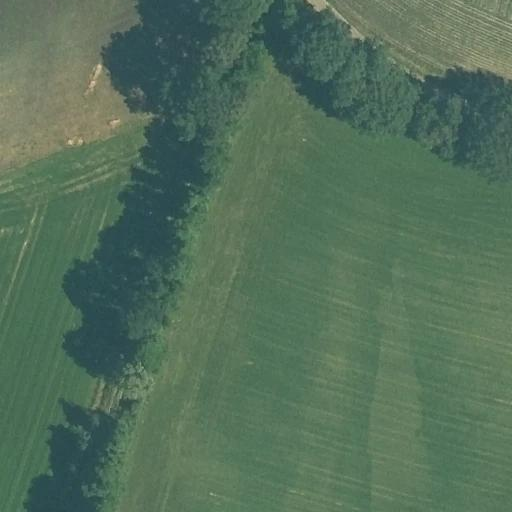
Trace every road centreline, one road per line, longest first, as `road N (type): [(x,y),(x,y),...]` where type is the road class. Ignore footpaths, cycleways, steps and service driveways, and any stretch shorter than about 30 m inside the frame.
road 1 (track): [(258,0),(97,511)]
road 2 (residential): [(320,0),(408,81),(511,118)]
